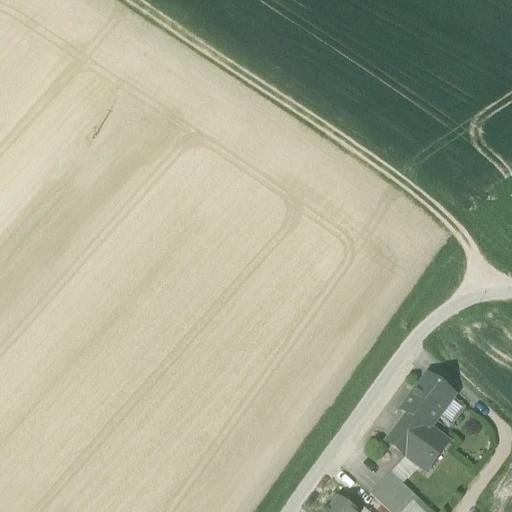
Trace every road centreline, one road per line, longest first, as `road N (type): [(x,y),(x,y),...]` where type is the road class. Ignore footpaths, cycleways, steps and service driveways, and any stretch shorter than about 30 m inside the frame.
road 1 (track): [(488,285),(467,243),(421,199),(127,0)]
road 2 (unclassified): [(511,290),(450,289),(289,511)]
